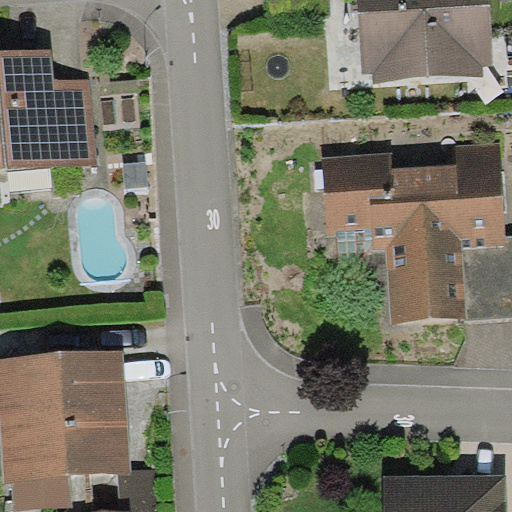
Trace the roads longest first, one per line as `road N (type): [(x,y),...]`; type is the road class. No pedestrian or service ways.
road 1 (residential): [(225,411),(179,0)]
road 2 (residential): [(511,419),(225,411)]
